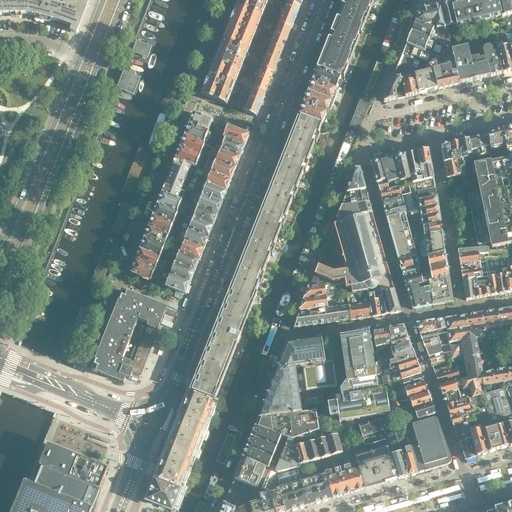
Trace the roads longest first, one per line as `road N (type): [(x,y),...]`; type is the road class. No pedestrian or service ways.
road 1 (unclassified): [(168,393),(323,0)]
road 2 (residential): [(83,390),(230,0)]
road 3 (primary): [(0,309),(102,64)]
road 4 (primary): [(81,55),(0,249)]
road 5 (residential): [(284,335),(360,141)]
road 6 (residential): [(214,511),(284,335)]
road 7 (residential): [(408,316),(360,141)]
road 8 (residential): [(460,308),(432,134)]
road 9 (residential): [(408,316),(464,475)]
road 10 (residential): [(511,85),(370,118)]
road 11 (unclassified): [(114,511),(168,393)]
road 12 (residential): [(464,475),(340,511)]
road 13 (residential): [(370,118),(418,0)]
road 14 (residential): [(284,335),(408,316)]
